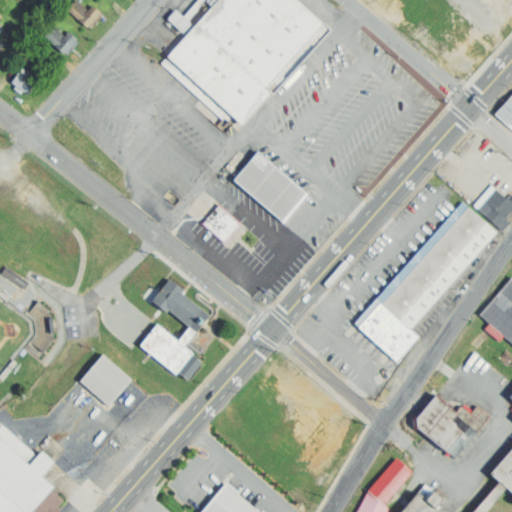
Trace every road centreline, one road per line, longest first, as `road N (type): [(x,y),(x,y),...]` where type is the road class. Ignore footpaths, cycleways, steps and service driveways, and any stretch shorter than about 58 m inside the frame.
road 1 (primary): [(113,511),(511,71)]
road 2 (residential): [(276,332),(0,112)]
road 3 (residential): [(385,425),(511,241)]
road 4 (residential): [(30,136),(152,0)]
road 5 (residential): [(474,113),(345,0)]
road 6 (residential): [(385,425),(276,332)]
